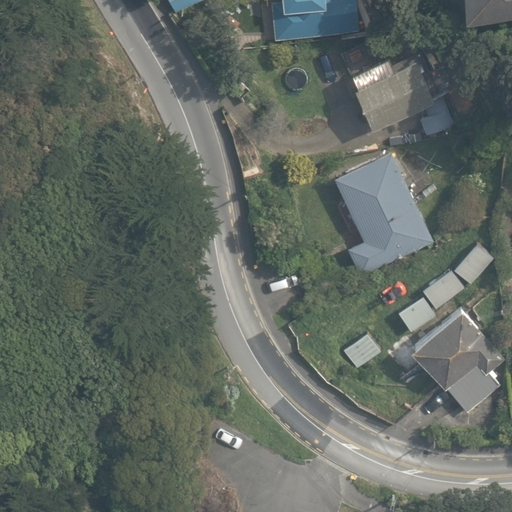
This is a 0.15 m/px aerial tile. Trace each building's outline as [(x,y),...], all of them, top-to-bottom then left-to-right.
[(271,0),(275,37),(358,29),(355,0),(271,0)] [(511,0),(463,0),(465,15),(511,12),(511,0)] [(348,74),(371,124),(434,94),(416,56),(395,66),(390,55),(348,74)] [(422,114),(429,130),(463,116),(451,89),(425,100),(429,111),(422,114)] [(349,244),(362,272),(435,239),(392,146),(334,173),(364,237),(349,244)] [(461,246),(451,233),(424,254),(432,265),(376,292),(406,333),(376,356),(383,367),(387,364),(406,390),(433,370),(445,385),(449,382),(466,405),(499,380),(489,366),(503,355),(462,301),(465,299),(468,302),(502,275),(473,237),(461,246)] [(330,342),(356,376),(375,362),(349,327),(330,342)]
